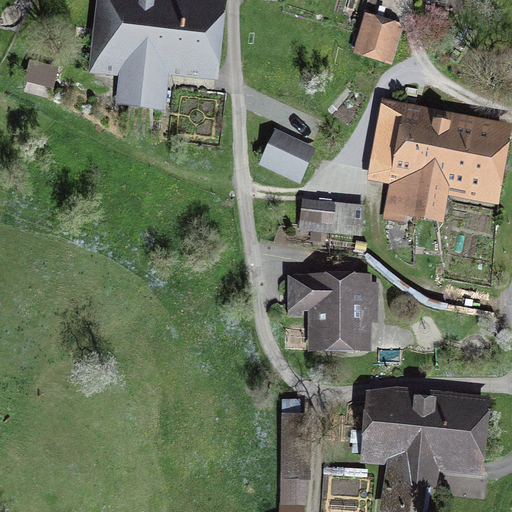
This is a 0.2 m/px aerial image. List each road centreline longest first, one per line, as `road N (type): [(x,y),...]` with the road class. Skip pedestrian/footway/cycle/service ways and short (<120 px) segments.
road 1 (track): [(232,0),(258,305),(280,365),(307,390)]
road 2 (track): [(243,189),(309,193),(334,180),(374,103),(404,79),(425,77),(467,103),(511,111)]
road 3 (track): [(307,390),(511,384)]
road 4 (track): [(307,390),(316,450),(311,511)]
